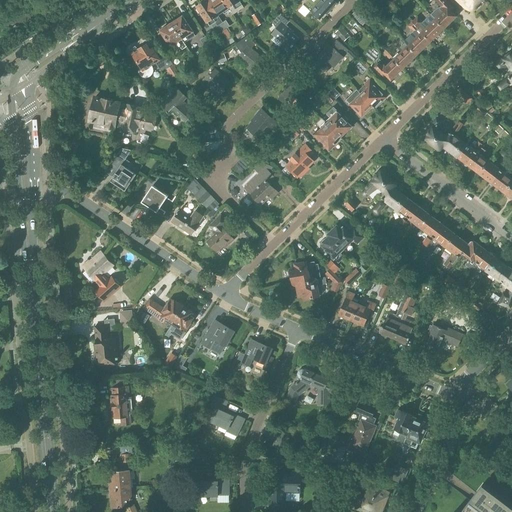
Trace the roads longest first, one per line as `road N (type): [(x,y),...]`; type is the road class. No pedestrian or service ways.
road 1 (unclassified): [(21,218),(12,266),(35,511)]
road 2 (primary): [(21,218),(47,511)]
road 3 (unclassified): [(69,511),(46,263),(32,224)]
road 4 (primary): [(56,511),(32,224)]
road 5 (residential): [(224,294),(384,137)]
road 6 (residential): [(224,294),(79,198),(45,192)]
road 7 (residential): [(245,511),(247,449),(298,329)]
road 8 (residential): [(384,137),(511,11)]
road 9 (residential): [(461,399),(298,329)]
road 10 (residential): [(511,238),(384,137)]
road 11 (residential): [(416,511),(461,399)]
